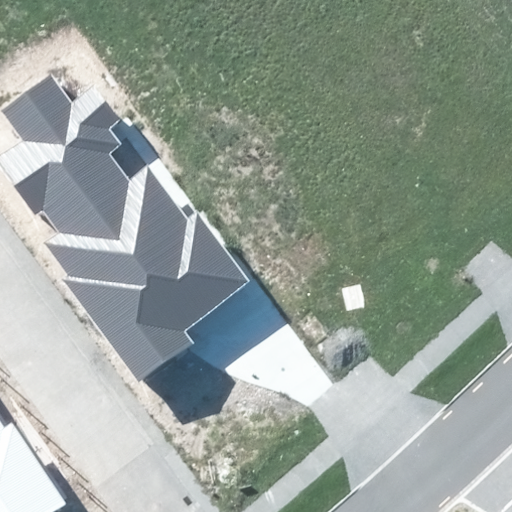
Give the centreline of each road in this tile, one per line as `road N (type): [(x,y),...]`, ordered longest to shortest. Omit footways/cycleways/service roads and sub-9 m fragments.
road 1 (residential): [(165,511),(0,291)]
road 2 (residential): [(511,377),(367,511)]
